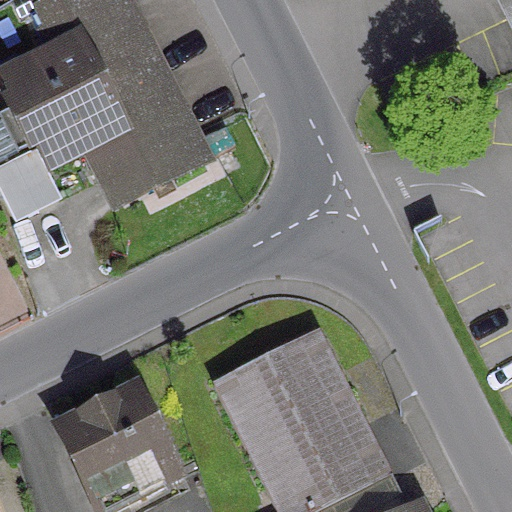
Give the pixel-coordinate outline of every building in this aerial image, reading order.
[(118,133),(134,163),(187,136),(118,0),(59,0),(53,3),(118,133)] [(511,0),(491,0),(511,41),(511,0)] [(32,147),(44,171),(118,133),(53,3),(24,20),(46,63),(19,76),(11,61),(0,66),(0,82),(13,109),(5,114),(23,151),(32,147)] [(134,163),(147,191),(201,164),(187,136),(134,163)] [(313,336),(208,389),(269,511),(324,511),(386,481),(313,336)] [(93,511),(116,511),(173,483),(130,397),(54,435),(93,511)] [(401,511),(386,481),(324,511),(401,511)]
